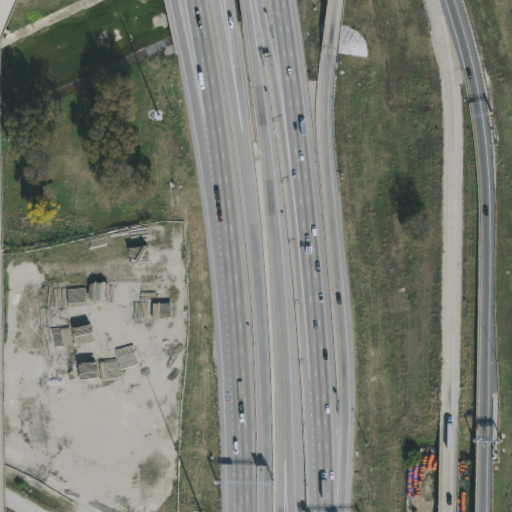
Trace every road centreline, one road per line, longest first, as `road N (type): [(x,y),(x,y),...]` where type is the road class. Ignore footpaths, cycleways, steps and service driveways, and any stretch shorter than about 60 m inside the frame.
road 1 (motorway): [(483,511),(481,133),(447,0)]
road 2 (motorway): [(283,459),(270,202),(246,16)]
road 3 (motorway): [(449,415),(451,129),(437,0)]
road 4 (motorway): [(213,116),(238,288),(243,511)]
road 5 (motorway): [(239,132),(263,371),(264,511)]
road 6 (motorway): [(324,511),(297,152)]
road 7 (motorway): [(345,428),(323,137)]
road 8 (motorway): [(297,152),(278,0)]
